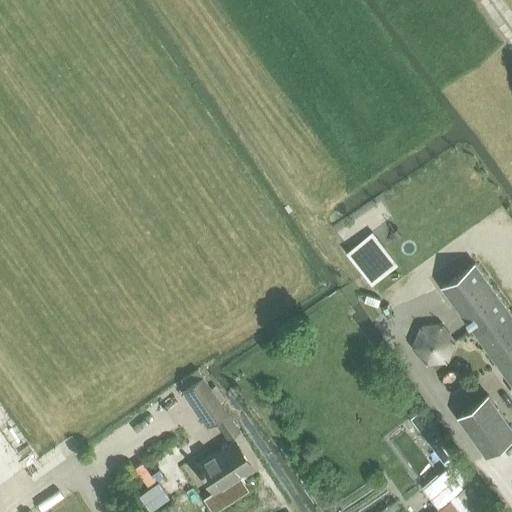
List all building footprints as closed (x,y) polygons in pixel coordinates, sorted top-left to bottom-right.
[(372,284),(399,264),(374,232),(348,251),(372,284)] [(511,313),(477,263),(444,287),(511,382),(511,387),(511,390),(511,391),(511,313)] [(421,324),(412,346),(428,363),(449,362),(458,339),(443,322),(421,324)] [(198,369),(181,380),(186,387),(210,424),(227,413),(203,376),(198,369)] [(489,455),(511,437),(511,428),(489,395),(459,416),(489,455)] [(417,412),(410,417),(448,468),(449,468),(465,487),(471,481),(418,411),(417,412)] [(213,491),(252,466),(235,440),(196,465),(213,491)] [(496,511),(471,481),(465,487),(449,468),(448,468),(425,487),(442,507),(435,511),(496,511)]
